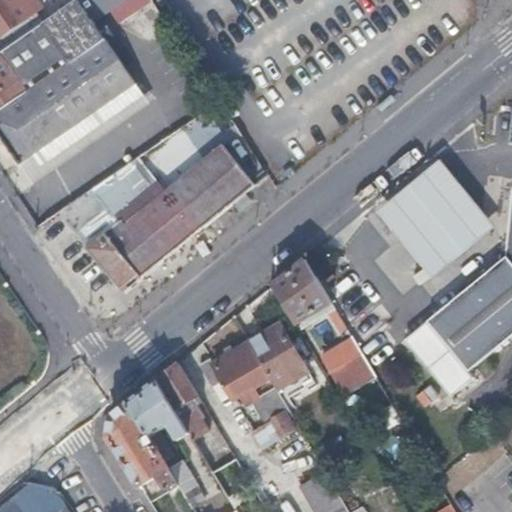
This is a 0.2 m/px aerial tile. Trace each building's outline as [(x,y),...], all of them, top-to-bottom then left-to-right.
[(0,55),(0,132),(21,163),(135,86),(95,27),(133,0),(81,0),(9,49),(5,52),(0,55)] [(45,10),(37,0),(0,0),(0,41),(31,19),(45,10)] [(31,19),(0,41),(0,44),(5,52),(9,49),(38,29),(31,19)] [(135,86),(21,163),(36,185),(150,107),(135,86)] [(123,290),(131,283),(140,277),(143,280),(259,187),(227,148),(123,231),(119,227),(90,250),(123,290)] [(379,214),(434,281),(501,227),(446,160),(379,214)] [(405,341),(451,398),(474,380),(462,366),(511,325),(511,204),(507,260),(505,274),(493,271),(437,317),(440,322),(440,327),(436,331),(429,323),(405,341)] [(507,260),(493,271),(505,274),(507,260)] [(333,306),(319,283),(306,261),(275,287),(298,327),(333,306)] [(437,317),(429,323),(436,331),(440,327),(440,322),(437,317)] [(279,391),(289,384),(309,372),(282,326),(252,344),(272,379),(279,391)] [(272,379),(252,344),(216,366),(224,380),(236,400),(272,379)] [(340,389),(344,394),(347,399),(378,380),(360,350),(345,359),(357,379),(340,389)] [(209,466),(214,475),(230,465),(228,462),(196,408),(205,402),(181,362),(149,386),(161,405),(178,432),(202,470),(209,466)] [(216,366),(213,362),(202,369),(213,387),(224,380),(216,366)] [(309,372),(289,384),(296,395),(316,383),(309,372)] [(173,488),(202,470),(178,432),(161,405),(149,386),(123,407),(113,415),(108,437),(139,486),(158,475),(164,485),(169,482),(173,488)] [(430,386),(417,397),(425,408),(438,397),(430,386)] [(255,433),(260,442),(266,451),(297,432),(287,414),(255,433)] [(234,511),(262,511),(260,507),(256,509),(230,465),(214,475),(237,510),(234,511)] [(350,511),(326,472),(299,488),(313,511),(350,511)] [(0,511),(70,511),(57,489),(31,483),(0,510),(0,511)]
